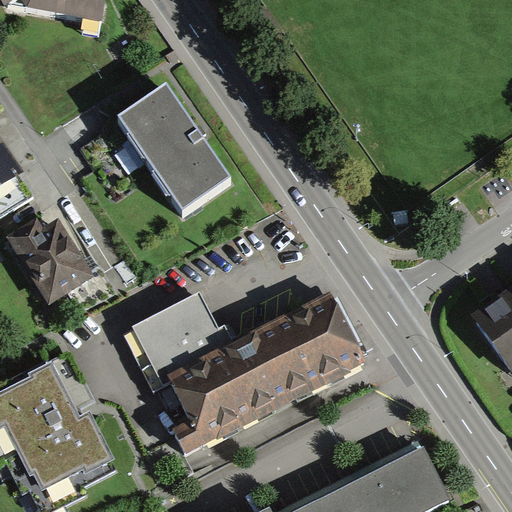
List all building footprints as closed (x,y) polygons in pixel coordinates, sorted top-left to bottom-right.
[(0,0),(0,8),(1,11),(7,6),(80,22),(79,33),(99,36),(103,0),(0,0)] [(266,10),(261,13),(277,37),(282,34),(266,10)] [(171,86),(122,119),(187,215),(236,182),(171,86)] [(0,216),(30,196),(19,179),(24,176),(0,140),(0,216)] [(38,217),(8,236),(49,303),(93,276),(58,219),(44,227),(38,217)] [(511,287),(511,288),(472,315),(511,370),(511,287)] [(234,342),(168,377),(172,385),(190,418),(172,428),(188,456),(369,360),(332,291),(234,342)] [(168,377),(234,342),(224,322),(216,326),(198,292),(124,331),(155,392),(172,385),(168,377)] [(30,490),(40,511),(55,511),(88,497),(84,489),(116,473),(112,464),(114,463),(89,412),(79,417),(54,364),(31,375),(30,371),(0,385),(0,481),(11,476),(20,495),(30,490)] [(441,511),(455,505),(427,450),(303,511),(441,511)]
